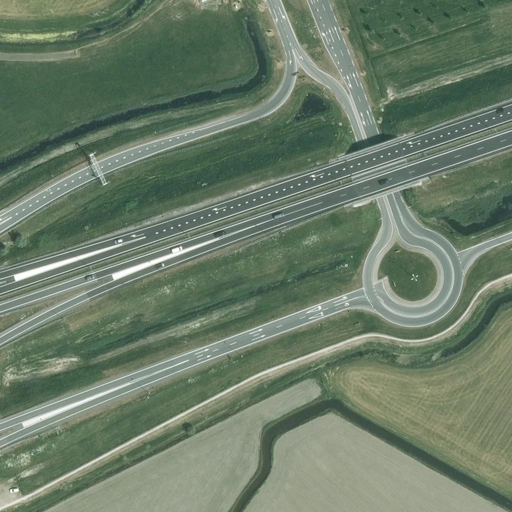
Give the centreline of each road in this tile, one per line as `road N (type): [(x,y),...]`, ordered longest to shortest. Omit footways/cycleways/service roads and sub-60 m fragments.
road 1 (trunk): [(0,342),(140,273),(356,192)]
road 2 (trunk): [(0,309),(356,192)]
road 3 (trunk): [(511,114),(158,233)]
road 4 (trunk): [(292,49),(288,82),(268,107),(102,168),(17,215)]
road 5 (primary): [(292,49),(341,94),(388,226),(367,271),(369,293)]
road 6 (primary): [(369,293),(421,312),(446,288),(438,254),(401,231),(389,185)]
road 7 (trunk): [(0,443),(188,360)]
road 8 (trunk): [(0,427),(188,360)]
road 9 (primary): [(389,185),(320,0)]
road 10 (trunk): [(188,360),(369,293)]
road 11 (trunk): [(158,233),(0,291)]
road 12 (trunk): [(356,192),(511,139)]
road 13 (trunk): [(158,233),(0,276)]
road 14 (primary): [(369,293),(389,316),(418,322),(451,302),(456,267)]
